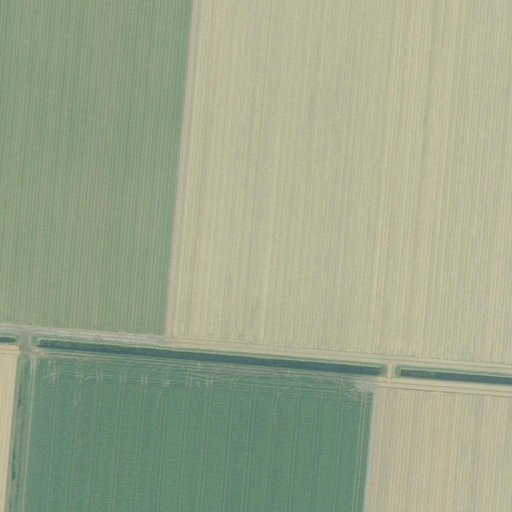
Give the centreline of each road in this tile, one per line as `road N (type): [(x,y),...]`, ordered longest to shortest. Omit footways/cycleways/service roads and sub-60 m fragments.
road 1 (track): [(511,370),(167,342),(197,0)]
road 2 (track): [(25,343),(43,354),(376,382)]
road 3 (track): [(365,511),(376,382),(511,392)]
road 4 (track): [(0,329),(167,342)]
road 5 (track): [(43,354),(33,364),(21,511)]
